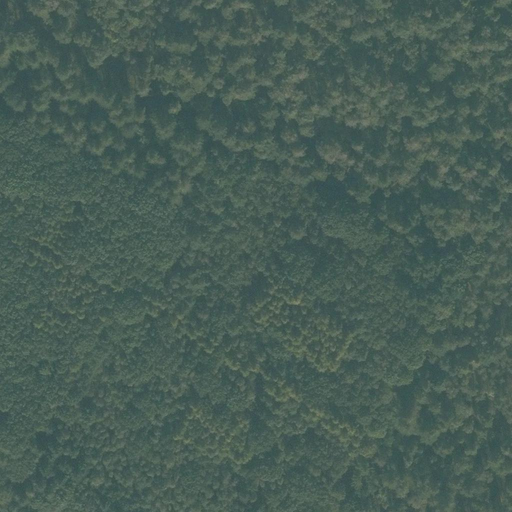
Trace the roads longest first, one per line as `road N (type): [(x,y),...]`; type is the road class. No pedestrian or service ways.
road 1 (track): [(1,511),(300,0)]
road 2 (track): [(511,187),(327,511)]
